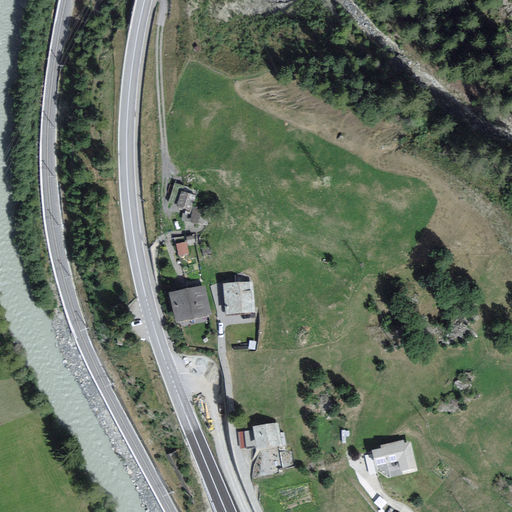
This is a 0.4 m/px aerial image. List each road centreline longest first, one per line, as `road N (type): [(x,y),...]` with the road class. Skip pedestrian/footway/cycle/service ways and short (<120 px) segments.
road 1 (secondary): [(144,0),(126,128),(126,204),(167,374)]
road 2 (unclassified): [(167,374),(199,374),(209,384),(217,451),(245,511)]
road 3 (secondary): [(167,374),(219,511)]
